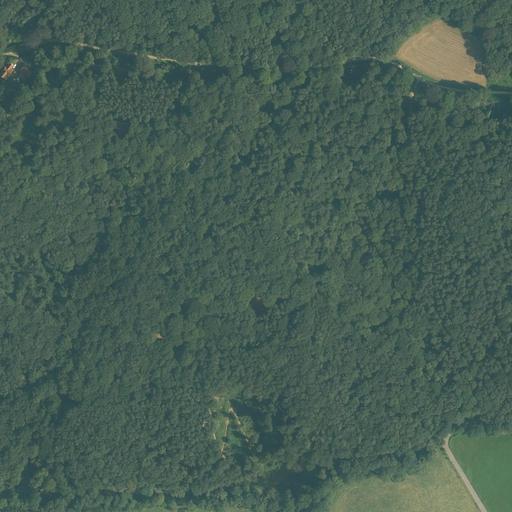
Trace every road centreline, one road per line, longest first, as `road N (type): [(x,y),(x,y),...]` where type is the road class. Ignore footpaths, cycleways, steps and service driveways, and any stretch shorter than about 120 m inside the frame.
road 1 (track): [(169,342),(251,330),(306,371),(320,368),(330,345),(327,331),(282,298),(176,279),(165,269),(195,146),(225,124)]
road 2 (track): [(0,54),(62,40),(269,70),(385,60)]
road 3 (track): [(225,124),(239,138),(233,209),(247,220),(286,192),(289,168),(312,130),(358,98),(385,60)]
road 4 (track): [(185,408),(233,378),(262,390),(308,428),(397,418),(424,334)]
road 5 (track): [(150,431),(173,459),(213,458),(230,406),(251,452)]
road 6 (track): [(30,430),(71,459),(150,431)]
road 7 (track): [(445,87),(448,129),(470,161),(485,171),(511,165)]
